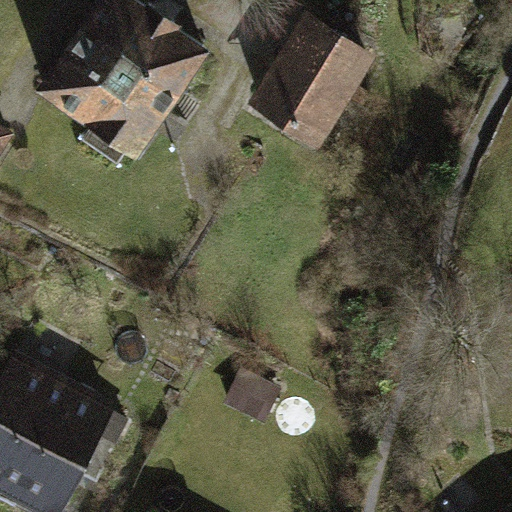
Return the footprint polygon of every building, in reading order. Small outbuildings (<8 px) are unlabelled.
[(139,0),(99,0),(43,82),(95,117),(83,134),(118,158),(130,141),(135,145),(204,44),(173,23),(176,19),(149,1),(146,5),(139,0)] [(308,16),(258,95),(317,132),(367,53),(308,16)] [(0,125),(0,143),(9,131),(0,125)] [(15,356),(0,383),(0,493),(15,502),(26,481),(60,499),(76,468),(97,479),(115,444),(95,433),(99,425),(114,434),(125,413),(15,356)] [(263,417),(275,394),(240,375),(228,398),(263,417)]
